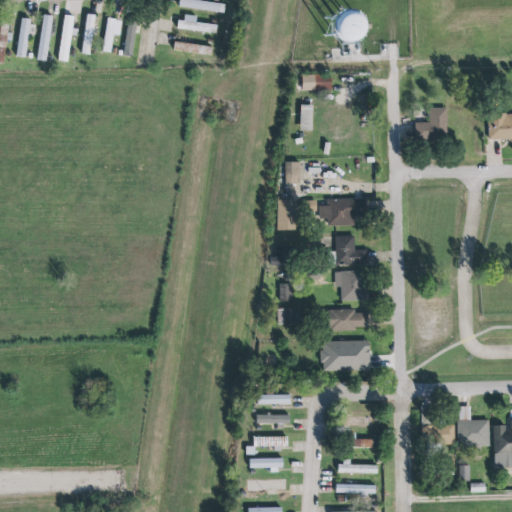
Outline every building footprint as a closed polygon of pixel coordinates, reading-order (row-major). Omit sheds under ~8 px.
[(195,0),(179,0),(178,8),(223,13),(224,3),(195,0)] [(351,39),(379,37),(378,12),(350,13),(351,39)] [(82,54),(91,55),(94,15),(85,14),(82,54)] [(37,61),(47,61),(51,16),(42,15),(37,61)] [(58,61),(68,62),(71,32),(72,32),(74,16),(62,15),(58,61)] [(196,23),(196,18),(177,17),(177,31),(216,33),(217,24),(196,23)] [(24,58),(31,20),(22,18),(15,56),(24,58)] [(121,20),(107,18),(102,52),(110,53),(113,35),(119,36),(121,20)] [(137,33),(139,21),(126,20),(123,52),(133,52),(134,32),(137,33)] [(0,23),(0,62),(4,63),(9,33),(7,32),(9,22),(0,21),(0,23)] [(211,47),(174,41),(173,50),(210,57),(211,47)] [(331,90),(330,74),(301,75),(302,91),(331,90)] [(312,105),(300,105),(299,131),(312,131),(312,105)] [(414,123),(415,140),(447,139),(447,108),(429,108),(429,123),(414,123)] [(486,113),(504,113),(504,114),(511,114),(511,138),(487,139),(487,138),(486,113)] [(285,184),(300,184),(299,162),(285,163),(285,184)] [(325,199),(363,198),(364,217),(352,217),(352,226),(326,226),(325,218),(317,219),(317,206),(325,205),(325,199)] [(277,230),(296,231),(296,200),(277,200),(277,230)] [(354,237),(335,236),(335,265),(367,265),(367,251),(354,250),(354,237)] [(291,246),(275,247),(276,258),(269,258),(270,267),(291,266),(291,246)] [(340,301),(367,300),(366,271),(339,272),(340,301)] [(279,284),(278,301),(292,302),(293,273),(285,273),(285,284),(279,284)] [(295,308),(277,309),(277,324),(295,324),(295,308)] [(313,311),(313,331),(353,330),(354,327),(367,326),(366,313),(353,313),(353,309),(313,311)] [(370,371),(369,342),(321,342),(321,372),(370,371)] [(258,405),(291,404),(291,395),(257,396),(258,405)] [(256,426),(290,426),(291,415),(256,414),(256,426)] [(372,417),(349,416),(348,426),(372,427),(372,417)] [(455,421),(487,420),(487,446),(455,447),(455,421)] [(493,457),(511,456),(511,421),(508,421),(508,426),(493,426),(493,457)] [(454,424),(436,424),(435,445),(454,445),(454,424)] [(253,438),(253,448),(288,448),(287,437),(253,438)] [(351,439),(351,447),(373,448),(373,439),(351,439)] [(245,455),(254,456),(254,447),(245,446),(245,455)] [(249,470),(283,469),(283,459),(249,459),(249,470)] [(377,474),(378,465),(338,464),(338,473),(377,474)] [(469,466),(458,466),(458,481),(469,481),(469,466)] [(282,482),(248,483),(249,492),(268,491),(268,494),(282,493),(282,482)] [(375,494),(376,486),(336,485),(335,493),(375,494)]
